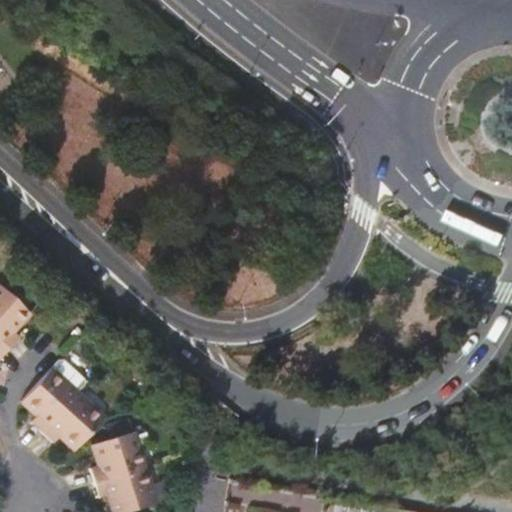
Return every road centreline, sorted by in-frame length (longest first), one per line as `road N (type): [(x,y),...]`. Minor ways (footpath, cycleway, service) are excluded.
road 1 (tertiary): [(0,192),(229,382),(313,421),(370,420),(421,402),(486,341),(511,291)]
road 2 (tertiary): [(384,144),(337,277),(300,313),(249,331),(197,326),(147,295),(0,155)]
road 3 (secondary): [(216,0),(336,94),(384,144)]
road 4 (residential): [(35,511),(5,412),(34,354)]
road 5 (secondary): [(479,5),(443,25),(416,54),(398,106)]
road 6 (secondary): [(407,167),(428,199),(459,223),(511,237)]
